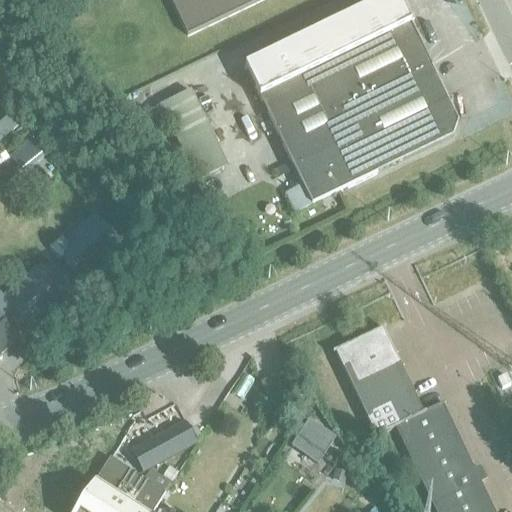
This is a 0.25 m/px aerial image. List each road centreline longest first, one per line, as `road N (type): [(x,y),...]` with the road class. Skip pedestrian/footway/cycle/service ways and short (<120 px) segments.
road 1 (tertiary): [(511,191),(114,383),(22,418)]
road 2 (residential): [(133,262),(0,374)]
